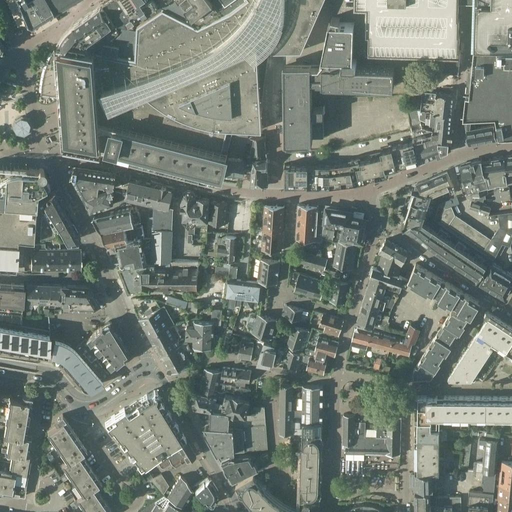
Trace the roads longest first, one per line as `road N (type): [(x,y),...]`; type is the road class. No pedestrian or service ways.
road 1 (residential): [(293,196),(236,193),(64,156)]
road 2 (residential): [(293,196),(281,297),(352,316)]
road 3 (residential): [(381,218),(511,310)]
road 4 (residential): [(511,145),(456,155),(361,192)]
road 5 (residential): [(64,156),(58,174),(109,284)]
road 6 (residential): [(337,377),(333,511)]
road 7 (residential): [(404,511),(408,385)]
road 8 (secondary): [(167,385),(231,491)]
